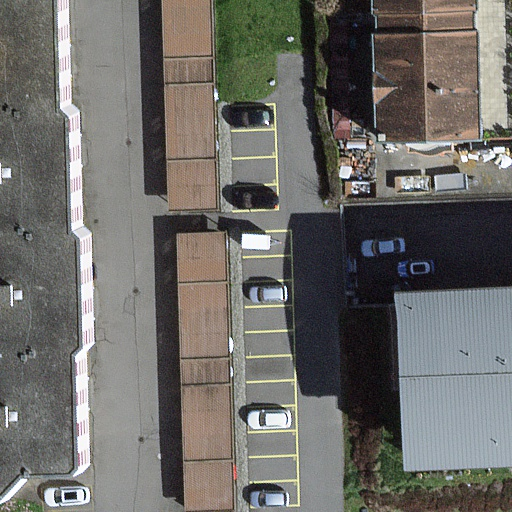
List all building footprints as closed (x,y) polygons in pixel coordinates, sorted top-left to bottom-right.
[(0,0),(0,112),(67,111),(62,0),(0,0)] [(217,206),(210,0),(165,0),(172,207),(217,206)] [(483,129),(480,0),(371,0),(374,131),(483,129)] [(0,233),(83,230),(79,110),(67,111),(0,112),(0,233)] [(83,230),(0,233),(0,356),(80,354),(87,354),(83,230)] [(234,505),(225,234),(180,235),(189,506),(234,505)] [(511,293),(406,297),(411,463),(511,459),(511,293)] [(0,356),(0,468),(84,466),(80,354),(0,356)]
